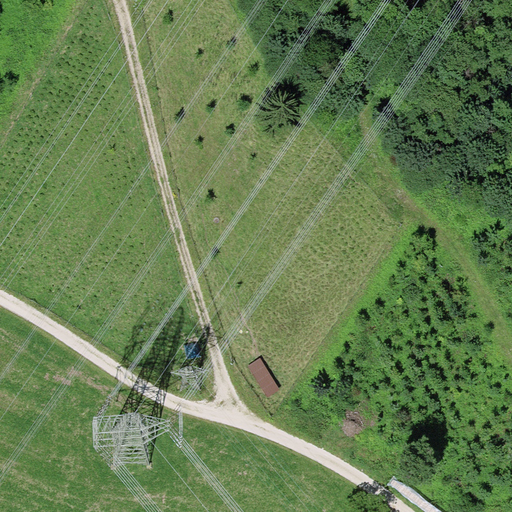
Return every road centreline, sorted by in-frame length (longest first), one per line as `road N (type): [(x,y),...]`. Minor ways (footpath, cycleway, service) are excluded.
road 1 (track): [(0,295),(164,399),(231,417),(355,474),(405,511)]
road 2 (track): [(114,0),(231,417)]
road 3 (track): [(348,0),(372,150),(511,343)]
